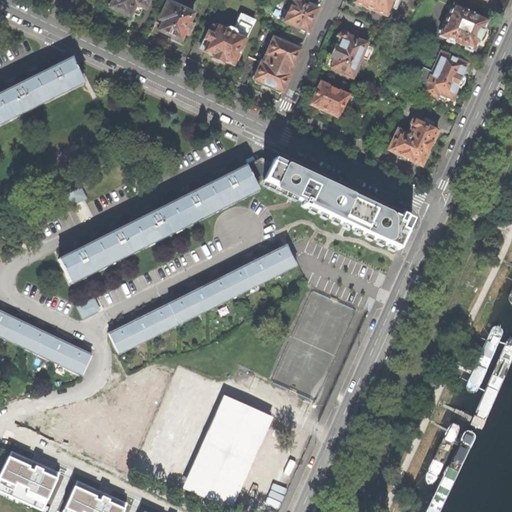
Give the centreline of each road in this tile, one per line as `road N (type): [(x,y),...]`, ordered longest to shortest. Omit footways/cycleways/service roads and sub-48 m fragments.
road 1 (secondary): [(303,511),(441,210)]
road 2 (residential): [(276,130),(0,277)]
road 3 (residential): [(276,130),(80,37)]
road 4 (residential): [(186,511),(0,429)]
road 5 (residential): [(250,241),(76,328)]
road 6 (residential): [(441,210),(276,130)]
road 7 (residential): [(0,427),(10,412),(84,393),(101,377),(105,355),(97,338),(76,328)]
road 8 (secondary): [(441,210),(511,42)]
road 9 (residential): [(332,0),(276,130)]
